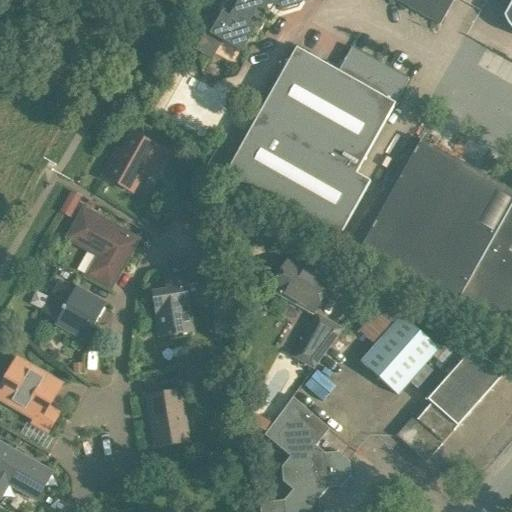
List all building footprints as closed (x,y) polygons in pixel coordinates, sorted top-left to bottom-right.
[(256,37),(274,4),(283,8),(300,3),(301,0),(223,0),(206,30),(240,50),(250,33),(256,37)] [(393,0),(439,25),(452,0),(393,0)] [(224,176),(337,239),(369,182),(355,174),(408,80),(351,48),(337,72),(295,49),(224,176)] [(173,119),(182,105),(168,97),(159,111),(173,119)] [(157,149),(158,148),(132,133),(115,163),(112,160),(103,176),(133,193),(149,163),(156,167),(164,153),(157,149)] [(511,191),(420,140),(358,251),(454,305),(460,296),(511,325),(511,323),(511,191)] [(82,197),(72,191),(64,205),(74,211),(82,197)] [(114,279),(136,241),(83,211),(69,238),(100,255),(88,278),(94,282),(100,271),(114,279)] [(186,234),(188,247),(213,243),(208,213),(179,218),(182,235),(186,234)] [(271,291),(313,314),(330,282),(288,259),(271,291)] [(198,265),(203,295),(222,292),(217,261),(198,265)] [(152,293),(159,338),(170,336),(171,339),(183,337),(182,334),(193,332),(187,297),(199,295),(196,275),(172,279),(174,289),(152,293)] [(42,313),(57,321),(55,325),(85,342),(106,304),(76,287),(73,291),(58,283),(42,313)] [(380,303),(360,332),(375,342),(394,313),(380,303)] [(294,357),(313,368),(337,326),(317,315),(294,357)] [(361,363),(397,395),(438,350),(401,317),(361,363)] [(396,436),(426,463),(500,379),(470,353),(396,436)] [(186,367),(190,391),(225,384),(221,361),(186,367)] [(34,426),(47,433),(58,413),(46,406),(59,384),(23,363),(9,387),(4,384),(0,390),(0,399),(37,421),(34,426)] [(146,397),(154,447),(189,442),(181,392),(146,397)] [(319,511),(318,498),(327,489),(340,487),(350,477),(349,462),(338,454),(324,454),(314,446),(328,429),(293,399),(262,437),(279,450),(289,458),(280,469),(282,483),(292,492),(284,501),(259,504),(259,511),(319,511)] [(248,421),(253,449),(265,432),(248,421)] [(0,498),(0,499),(8,485),(35,501),(51,473),(0,443),(0,498)]
